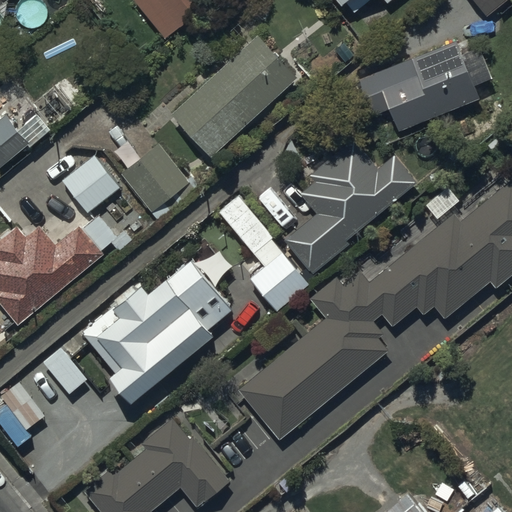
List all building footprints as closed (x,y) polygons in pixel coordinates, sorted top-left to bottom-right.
[(209,0),(133,0),(133,1),(167,40),(211,2),(209,0)] [(511,0),(472,0),(489,20),(511,0)] [(0,37),(12,27),(0,11),(0,37)] [(259,34),(172,114),(213,158),(300,77),(259,34)] [(399,133),(482,99),(476,86),(494,78),(482,48),(462,56),(456,41),(357,83),(372,119),(390,112),(399,133)] [(0,69),(13,59),(0,42),(0,69)] [(0,171),(32,143),(8,116),(0,123),(0,171)] [(156,137),(118,167),(157,218),(195,188),(156,137)] [(317,212),(284,239),(315,276),(352,245),(348,241),(418,182),(395,154),(378,168),(354,139),(310,176),(314,181),(301,193),(317,212)] [(94,154),(61,179),(88,214),(121,189),(94,154)] [(327,321),(239,392),(281,443),(391,353),(381,340),(387,336),(376,323),(384,317),(394,329),(417,310),(424,318),(435,309),(446,322),(492,283),(498,290),(511,278),(511,180),(505,186),(502,182),(463,214),(460,209),(456,213),(452,209),(462,201),(449,186),(426,205),(433,213),(373,263),(372,260),(345,282),(341,277),(311,301),(327,321)] [(240,192),(219,210),(264,264),(249,276),(277,310),(311,282),(273,237),(276,235),(240,192)] [(0,330),(4,335),(16,325),(18,327),(106,255),(103,252),(118,240),(98,216),(84,227),(81,223),(56,244),(40,224),(27,235),(18,224),(0,238),(0,330)] [(121,308),(86,337),(118,376),(113,380),(135,407),(218,338),(208,326),(232,306),(220,292),(234,280),(220,263),(205,276),(196,265),(173,284),(170,280),(152,295),(145,286),(141,290),(137,286),(116,303),(121,308)] [(88,379),(60,346),(43,361),(70,393),(88,379)] [(103,511),(158,511),(185,489),(202,509),(235,480),(198,436),(195,439),(176,417),(145,444),(150,450),(124,472),(119,467),(88,493),(103,511)] [(428,511),(412,492),(387,511),(428,511)]
